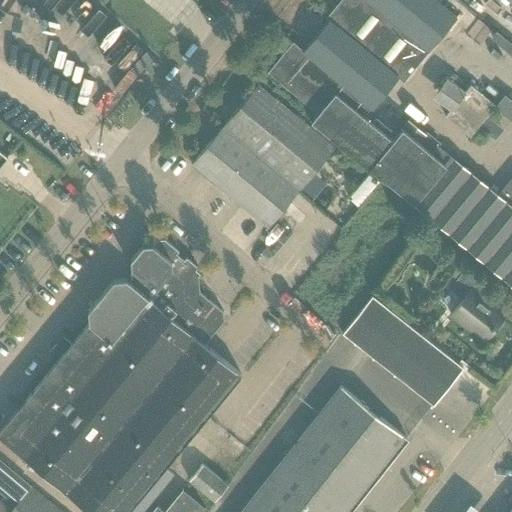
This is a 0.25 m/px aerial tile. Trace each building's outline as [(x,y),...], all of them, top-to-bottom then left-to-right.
[(302,49),(370,105),(372,107),(397,75),(403,80),(456,16),(436,0),(339,0),(325,17),(327,19),(302,49)] [(368,168),(369,166),(383,178),(365,200),(385,217),(404,195),(406,196),(406,195),(511,282),(511,175),(496,195),(438,147),(433,153),(419,141),(424,135),(407,120),(392,139),(362,115),(370,105),(302,49),(292,41),(267,71),(317,112),(310,119),(368,168)] [(267,226),(302,183),(333,146),(258,84),(192,163),(267,226)] [(468,135),(494,104),(470,85),(445,116),(468,135)] [(495,111),(511,126),(511,103),(507,98),(495,111)] [(57,343),(65,350),(0,428),(0,434),(93,511),(141,511),(175,473),(166,465),(242,374),(204,343),(224,320),(223,310),(199,291),(198,276),(200,273),(196,269),(198,266),(186,257),(184,259),(176,253),(178,250),(164,239),(157,239),(152,244),(143,244),(130,259),(131,277),(129,280),(125,277),(71,343),(62,336),(57,343)] [(461,297),(449,312),(464,324),(465,322),(485,337),(502,315),(478,295),(485,286),(464,268),(449,287),(461,297)] [(463,366),(371,293),(341,332),(433,405),(463,366)] [(345,511),(406,436),(340,384),(238,511),(345,511)] [(0,489),(16,503),(29,486),(0,460),(0,489)] [(215,500),(227,485),(227,483),(202,464),(189,480),(215,500)] [(62,511),(30,486),(16,503),(14,504),(8,511),(62,511)] [(158,504),(151,511),(198,511),(204,505),(184,489),(166,511),(158,504)] [(472,496),(459,511),(492,511),(485,506),(472,496)] [(0,498),(0,511),(7,511),(11,508),(0,498)]
